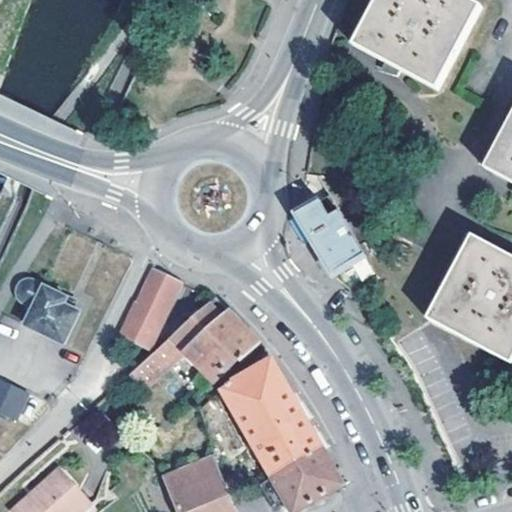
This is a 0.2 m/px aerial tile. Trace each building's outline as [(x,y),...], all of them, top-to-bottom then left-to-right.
[(384,59),(399,67),(437,87),(481,5),(472,0),(375,0),(353,42),(384,59)] [(399,67),(384,59),(379,68),(395,76),(399,67)] [(511,180),(511,112),(483,165),(511,180)] [(319,197),(297,211),(313,237),(334,273),(357,293),(377,274),(345,220),(337,221),(328,209),(326,209),(319,197)] [(345,220),(336,202),(328,209),(337,221),(345,220)] [(511,255),(508,253),(471,234),(427,317),(511,361),(511,360),(511,255)] [(179,279),(149,267),(119,333),(147,346),(179,279)] [(62,341),(77,310),(61,303),(64,296),(32,280),(29,279),(23,282),(21,285),(18,290),(18,293),(19,297),(22,299),(32,304),(23,322),(62,341)] [(212,379),(256,339),(234,316),(214,295),(132,371),(145,386),(185,349),(203,368),(191,378),(200,388),(211,378),(212,379)] [(222,385),(272,475),(323,448),(297,403),(290,390),(271,358),(222,385)] [(0,377),(0,410),(13,417),(26,390),(0,377)] [(96,449),(115,435),(96,410),(77,425),(96,449)] [(335,467),(323,448),(272,475),(292,511),(293,511),(344,483),(335,467)] [(163,477),(177,511),(232,511),(209,457),(163,477)] [(78,511),(90,502),(58,467),(9,510),(10,511),(78,511)]
